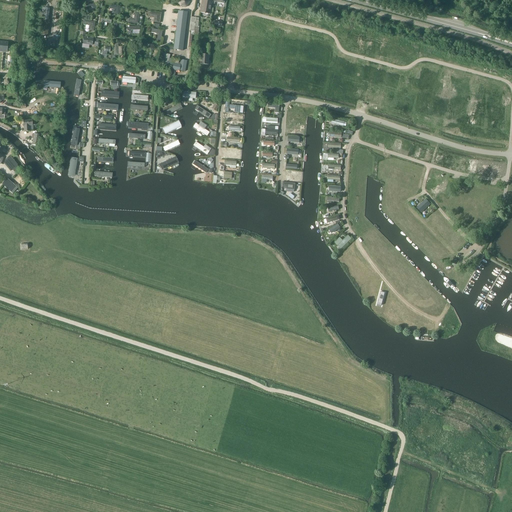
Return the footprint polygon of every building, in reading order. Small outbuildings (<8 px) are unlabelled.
[(211,14),(212,1),(207,1),(203,0),(202,7),(201,7),(200,12),(204,13),(204,14),(205,14),(205,13),(211,14)] [(188,12),(178,11),(173,50),(183,51),(188,12)] [(199,18),(192,17),(190,31),(197,31),(196,35),(198,35),(199,26),(198,26),(199,18)] [(94,38),(84,37),(83,44),(92,45),(94,38)] [(0,42),(0,51),(8,52),(9,43),(0,42)] [(208,65),(209,55),(201,54),(200,64),(208,65)] [(60,88),(60,86),(61,85),(56,84),(56,82),(52,82),(44,81),(43,85),(43,88),(43,89),(47,89),(47,87),(60,88)] [(279,112),(280,104),(268,103),(268,107),(276,108),(275,112),(279,112)] [(118,106),(98,104),(98,110),(118,112),(118,106)] [(180,104),(165,112),(167,117),(182,109),(180,104)] [(211,115),(197,106),(194,110),(209,119),(211,115)] [(32,120),(23,120),(24,127),(25,132),(30,131),(30,126),(33,126),(32,120)] [(178,123),(163,130),(165,134),(180,127),(178,123)] [(209,133),(195,124),(193,127),(207,137),(209,133)] [(178,140),(163,147),(165,151),(180,144),(178,140)] [(209,152),(196,143),(193,147),(207,156),(209,152)] [(11,156),(5,160),(4,163),(10,171),(18,165),(11,156)] [(71,158),(68,175),(74,177),(77,158),(71,158)] [(175,158),(163,164),(166,168),(177,163),(175,158)] [(207,169),(194,160),(192,164),(205,173),(207,169)] [(16,186),(9,179),(4,185),(11,191),(16,186)] [(295,190),(296,183),(284,182),(283,186),(287,187),(287,189),(295,190)] [(422,212),(432,204),(427,199),(417,207),(422,212)] [(327,223),(339,219),(338,215),(326,218),(327,223)] [(342,226),(340,223),(338,224),(329,229),(331,233),(341,228),(340,227),(342,226)] [(342,247),(351,238),(349,235),(344,241),(340,237),(335,242),(336,243),(337,242),(342,247)]
